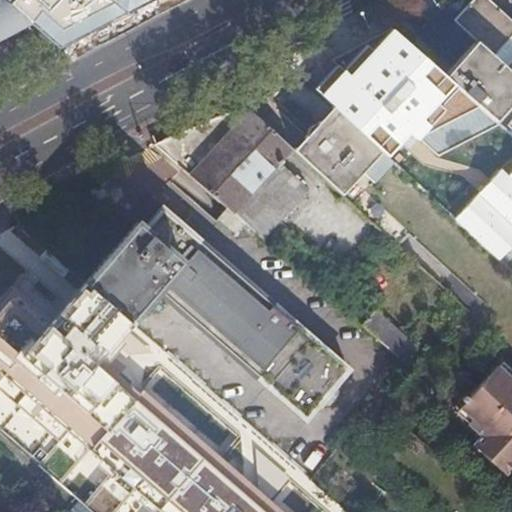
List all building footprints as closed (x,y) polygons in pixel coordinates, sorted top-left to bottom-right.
[(0,0),(0,37),(29,22),(3,0),(0,0)] [(3,0),(29,22),(57,47),(146,0),(3,0)] [(474,40),(511,73),(511,21),(489,0),(441,0),(434,4),(474,40)] [(391,27),(330,60),(351,79),(329,101),(334,105),(387,156),(477,105),(443,74),(391,27)] [(477,105),(494,120),(507,106),(511,109),(511,73),(474,40),(443,74),(477,105)] [(290,149),(243,105),(204,123),(153,145),(261,239),(307,190),(277,162),(290,149)] [(312,128),(363,174),(363,173),(374,183),(394,162),(387,156),(349,121),(334,105),(312,128)] [(346,185),(349,188),(363,174),(312,128),(296,143),(322,165),(346,185)] [(296,143),(290,149),(338,193),(346,185),(322,165),(296,143)] [(511,172),(509,175),(502,168),(455,219),(499,259),(511,244),(511,172)] [(160,209),(142,229),(178,258),(152,289),(300,416),(343,365),(160,209)] [(130,317),(152,289),(178,258),(142,229),(134,222),(85,279),(130,317)] [(54,322),(16,289),(0,307),(0,389),(60,442),(69,432),(161,511),(281,511),(272,504),(267,509),(252,495),(250,497),(237,486),(243,479),(171,416),(167,422),(152,409),(149,411),(115,381),(126,368),(108,352),(130,326),(127,323),(125,321),(84,287),(54,322)] [(372,314),(362,325),(411,369),(435,388),(441,382),(411,356),(415,351),(372,314)] [(507,375),(511,371),(500,360),(496,365),(507,375)] [(511,372),(511,371),(507,375),(496,365),(457,407),(469,418),(464,424),(477,436),(470,445),(502,473),(511,462),(511,372)] [(469,418),(457,407),(452,413),(464,424),(469,418)]
